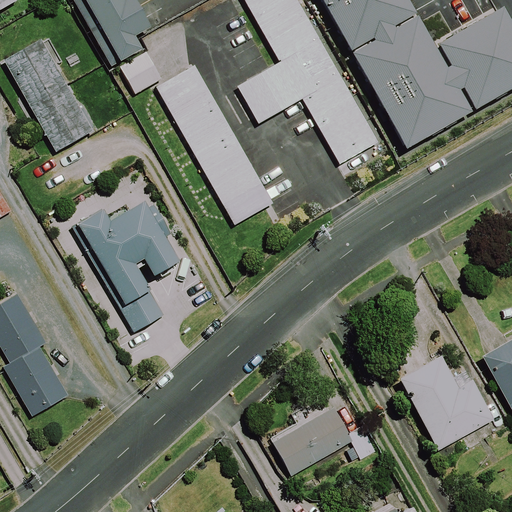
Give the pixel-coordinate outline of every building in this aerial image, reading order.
[(0,0),(0,9),(16,0),(0,0)] [(73,0),(112,66),(144,48),(136,34),(153,25),(138,0),(73,0)] [(379,141),(297,0),(244,0),(280,61),(237,85),(259,123),(302,98),(340,163),(379,141)] [(511,23),(503,6),(434,45),(408,0),(321,0),(406,149),(511,87),(511,23)] [(94,130),(41,38),(4,59),(56,151),(94,130)] [(158,80),(145,56),(116,73),(130,97),(158,80)] [(274,202),(195,64),(156,86),(235,224),(274,202)] [(0,216),(12,210),(0,190),(0,216)] [(149,206),(145,200),(110,219),(104,208),(72,226),(132,333),(164,315),(149,289),(152,288),(137,262),(145,257),(155,274),(179,261),(166,236),(171,233),(154,203),(149,206)] [(47,342),(17,292),(0,302),(0,346),(9,362),(2,366),(31,416),(67,395),(39,346),(47,342)] [(511,337),(482,354),(511,408),(511,337)] [(459,386),(443,355),(400,377),(438,449),(494,419),(473,379),(459,386)] [(347,431),(334,407),(272,441),(291,475),(352,441),(347,431)] [(352,441),(355,446),(346,451),(352,461),(358,457),(360,460),(375,452),(360,424),(347,431),(352,441)]
